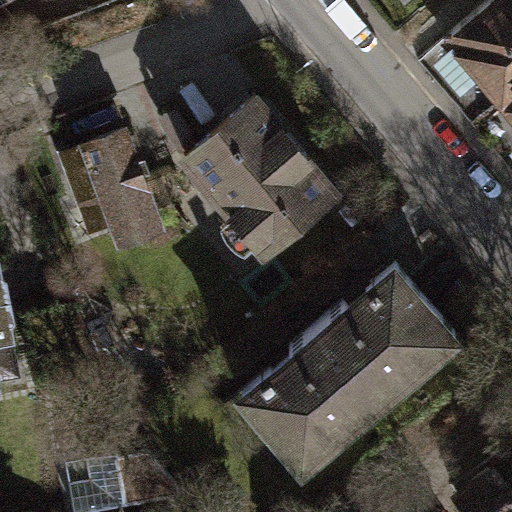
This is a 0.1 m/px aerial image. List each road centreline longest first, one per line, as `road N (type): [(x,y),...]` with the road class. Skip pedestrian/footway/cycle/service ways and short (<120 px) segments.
road 1 (residential): [(0,113),(310,0)]
road 2 (residential): [(310,0),(511,229)]
